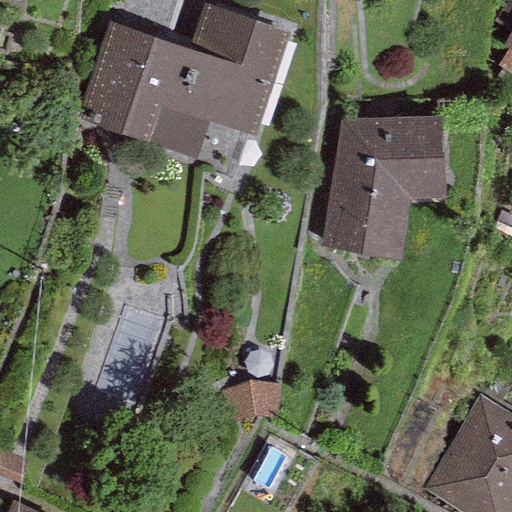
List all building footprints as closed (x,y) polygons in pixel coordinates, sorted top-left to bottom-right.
[(188,48),(109,23),(80,117),(198,155),(209,120),(256,135),(289,30),(202,2),(188,48)] [(511,28),(502,44),(510,50),(497,65),(511,75),(511,28)] [(441,116),(338,119),(322,249),(403,260),(409,200),(447,196),(441,116)] [(511,511),(511,415),(479,395),(421,491),(455,511),(511,511)] [(40,511),(6,498),(0,511),(40,511)]
